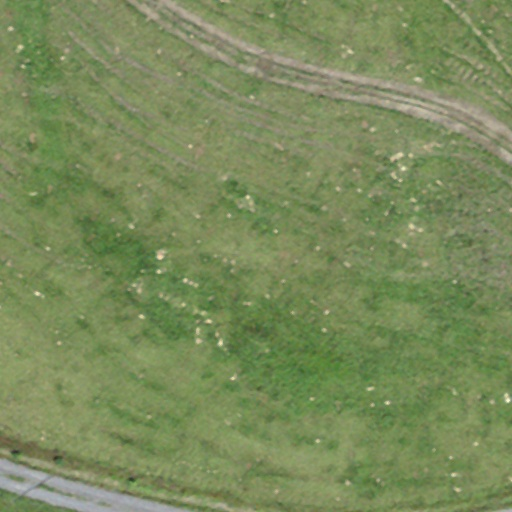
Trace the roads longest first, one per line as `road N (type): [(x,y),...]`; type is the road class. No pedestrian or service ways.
road 1 (track): [(151,0),(310,85),(480,132),(511,151)]
road 2 (track): [(0,475),(125,511)]
